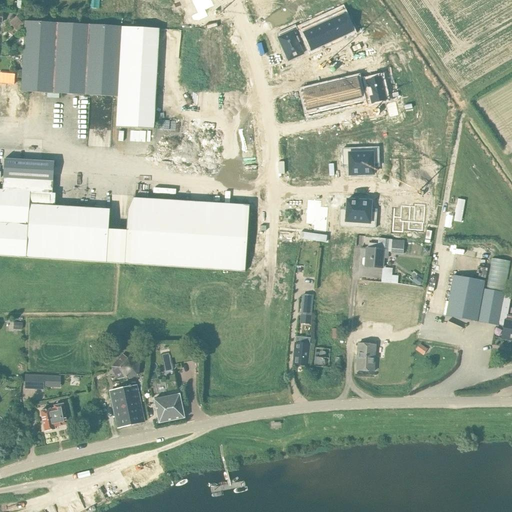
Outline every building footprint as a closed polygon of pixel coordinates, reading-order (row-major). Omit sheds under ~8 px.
[(198,14),(191,17),(193,21),(198,21),(208,17),(205,10),(214,6),(211,0),(192,0),(191,0),(198,14)] [(343,15),(335,19),(343,36),(351,32),(343,15)] [(16,31),(24,24),(16,16),(9,23),(16,31)] [(335,19),(325,23),(333,41),(343,36),(335,19)] [(325,23),(315,28),(323,45),(333,41),(325,23)] [(292,31),(279,38),(289,60),(302,53),(295,39),(300,36),(295,24),(290,26),(292,31)] [(198,27),(198,33),(200,33),(199,48),(223,49),(224,34),(211,34),(211,27),(198,27)] [(315,28),(303,33),(311,51),(323,45),(315,28)] [(60,47),(59,71),(74,71),(75,57),(81,58),(81,45),(75,44),(75,47),(60,47)] [(82,54),(81,66),(87,66),(87,76),(88,76),(88,77),(94,78),(94,76),(99,77),(100,55),(82,54)] [(155,54),(154,67),(159,68),(159,81),(174,82),(175,58),(161,57),(161,55),(155,54)] [(100,55),(99,77),(103,77),(103,78),(109,78),(109,77),(110,77),(111,67),(117,67),(117,55),(100,55)] [(117,55),(117,67),(122,68),(121,78),(123,78),(123,79),(129,79),(129,78),(134,78),(135,56),(117,55)] [(135,56),(134,78),(138,79),(138,80),(144,80),(144,79),(145,79),(146,69),(152,69),(152,57),(135,56)] [(208,59),(208,65),(210,65),(210,80),(234,82),(234,67),(221,66),(221,60),(208,59)] [(49,61),(34,60),(33,83),(27,83),(27,90),(40,90),(40,84),(48,85),(49,61)] [(403,97),(419,94),(418,87),(423,86),(421,76),(416,78),(414,70),(399,73),(402,88),(401,89),(403,97)] [(356,79),(346,82),(351,100),(361,98),(356,79)] [(379,79),(366,82),(371,103),(384,100),(379,79)] [(346,82),(336,84),(340,103),(351,100),(346,82)] [(336,84),(325,87),(329,105),(340,103),(336,84)] [(325,87),(314,89),(319,108),(329,105),(325,87)] [(314,89),(303,92),(307,110),(319,108),(314,89)] [(29,116),(53,117),(54,102),(40,102),(40,96),(27,95),(27,101),(30,101),(29,116)] [(360,148),(342,149),(343,166),(349,165),(349,175),(350,175),(350,177),(357,177),(357,175),(361,175),(360,148)] [(378,148),(360,148),(361,175),(365,175),(365,176),(372,176),(372,175),(373,175),(373,165),(379,164),(378,148)] [(2,189),(0,189),(0,256),(25,258),(28,206),(55,206),(56,194),(52,194),(52,172),(3,169),(2,189)] [(340,209),(339,226),(357,227),(359,201),(355,200),(355,199),(348,198),(348,200),(347,200),(346,210),(340,209)] [(359,201),(357,227),(375,229),(376,212),(370,211),(371,201),(369,201),(370,200),(363,199),(363,201),(359,201)] [(304,213),(304,217),(306,217),(304,226),(310,227),(309,228),(311,228),(310,234),(324,235),(328,211),(321,210),(322,205),(317,204),(317,203),(314,203),(314,204),(308,203),(306,212),(304,213)] [(395,215),(393,230),(403,232),(405,221),(425,224),(427,205),(417,204),(416,206),(403,205),(402,216),(395,215)] [(391,249),(392,240),(378,238),(377,244),(368,243),(368,249),(365,249),(365,258),(364,258),(363,259),(362,264),(363,266),(364,266),(381,267),(383,252),(388,253),(389,249),(391,249)] [(404,241),(392,240),(391,249),(403,251),(404,241)] [(454,262),(466,265),(469,250),(445,245),(440,269),(452,271),(454,262)] [(511,338),(511,317),(507,316),(511,293),(504,292),(483,288),(485,281),(452,275),(445,315),(498,325),(503,326),(501,338),(511,340),(511,338)] [(302,294),(300,314),(311,315),(312,295),(302,294)] [(396,322),(417,325),(421,297),(401,294),(396,322)] [(387,336),(389,312),(362,311),(360,335),(387,336)] [(114,330),(113,318),(87,319),(88,330),(114,330)] [(332,328),(331,339),(339,339),(340,329),(332,328)] [(295,343),(293,365),(307,366),(309,345),(296,343),(295,343)] [(357,344),(355,370),(373,372),(376,345),(357,344)] [(315,348),(313,366),(328,368),(330,350),(315,348)] [(334,366),(342,366),(342,358),(344,358),(344,353),(338,353),(338,357),(335,357),(334,366)] [(112,367),(119,379),(125,378),(126,378),(138,376),(139,362),(127,357),(122,354),(112,367)] [(146,381),(149,396),(178,390),(175,374),(146,381)] [(26,375),(25,389),(43,390),(43,388),(43,387),(54,387),(54,380),(56,380),(56,377),(26,375)] [(136,385),(109,391),(118,429),(144,423),(136,385)] [(153,399),(158,423),(184,418),(179,394),(153,399)] [(40,411),(44,431),(54,429),(54,427),(67,424),(62,404),(53,406),(54,408),(40,411)]
